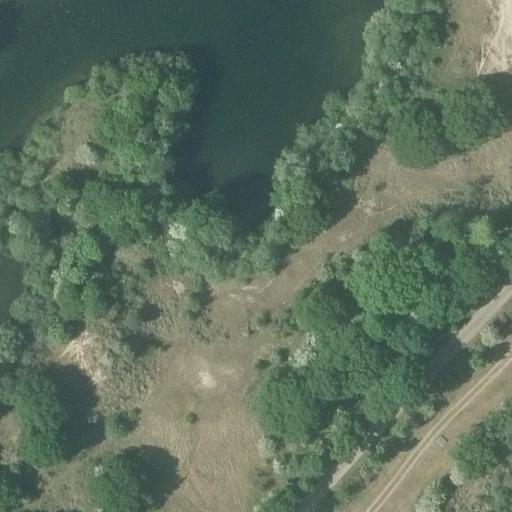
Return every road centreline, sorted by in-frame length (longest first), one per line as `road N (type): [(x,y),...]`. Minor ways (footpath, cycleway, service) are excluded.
road 1 (track): [(303,511),(511,284)]
road 2 (track): [(366,511),(511,358)]
